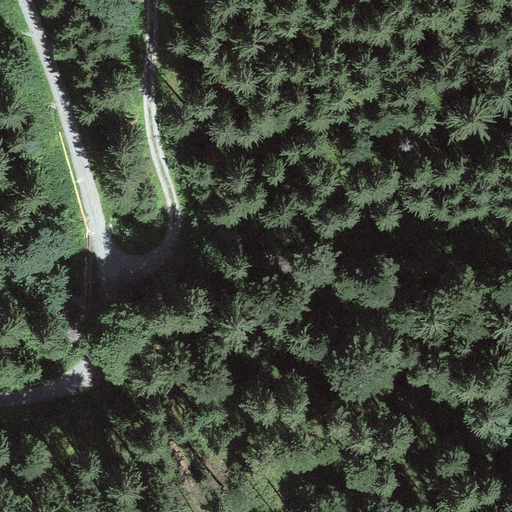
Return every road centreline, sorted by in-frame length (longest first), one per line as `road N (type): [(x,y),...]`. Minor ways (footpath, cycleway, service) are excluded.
road 1 (track): [(0,399),(52,391),(88,372),(111,324),(108,258),(27,0)]
road 2 (track): [(153,0),(151,120),(174,226),(162,257),(110,278)]
